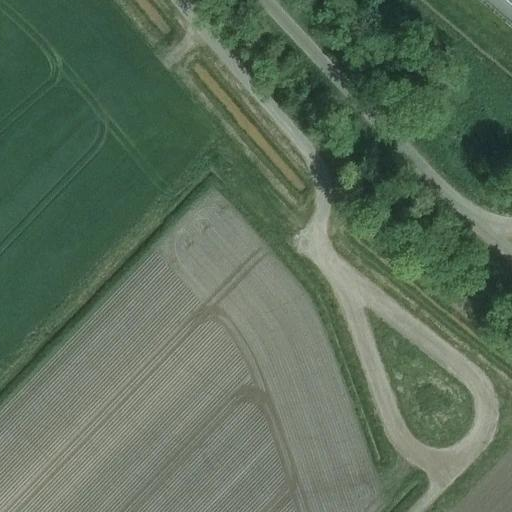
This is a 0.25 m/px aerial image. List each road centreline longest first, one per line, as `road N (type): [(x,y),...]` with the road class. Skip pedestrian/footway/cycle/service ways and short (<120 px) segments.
road 1 (unclassified): [(347,290),(318,251),(320,183),(173,0)]
road 2 (unclassified): [(477,227),(255,0)]
road 3 (unclassified): [(447,477),(481,427),(484,401),(473,378),(347,290)]
road 4 (unclassified): [(447,477),(399,438),(347,290)]
